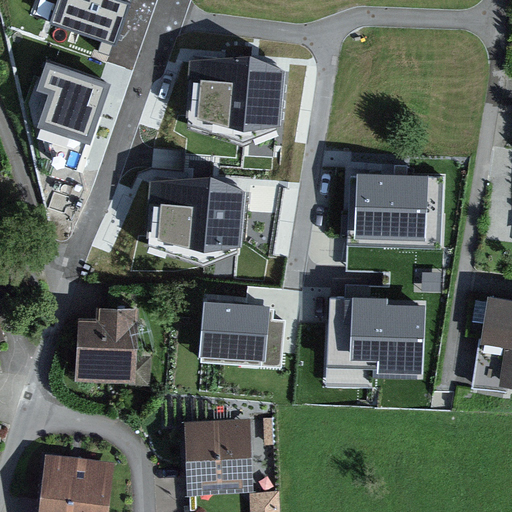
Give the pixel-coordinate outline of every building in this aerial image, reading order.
[(127,4),(115,0),(58,0),(50,24),(113,45),(127,4)] [(192,61),(188,116),(244,132),(280,126),(286,72),(252,56),(192,61)] [(110,84),(45,63),(36,92),(48,96),(37,128),(90,145),(110,84)] [(427,177),(357,175),(355,239),(425,241),(427,177)] [(151,183),(147,237),(203,253),(239,247),(244,193),(210,177),(151,183)] [(478,338),(471,389),(507,394),(508,388),(511,388),(511,298),(489,295),(483,339),(478,338)] [(387,300),(353,298),(351,360),(377,361),(377,374),(422,376),(424,306),(387,305),(387,300)] [(204,302),(199,357),(264,363),(269,308),(204,302)] [(139,307),(96,305),(96,316),(78,315),(75,379),(129,381),(136,382),(137,355),(139,307)] [(152,356),(137,355),(136,382),(129,381),(129,384),(150,385),(152,356)] [(184,421),(187,495),(189,494),(254,492),(251,418),(184,421)] [(263,419),(264,445),(275,445),(274,419),(263,419)] [(45,459),(39,511),(108,511),(114,466),(45,459)] [(249,492),(249,511),(280,511),(280,491),(254,492),(249,492)]
